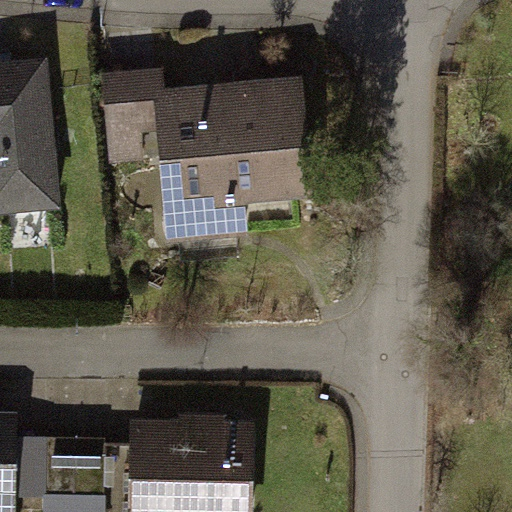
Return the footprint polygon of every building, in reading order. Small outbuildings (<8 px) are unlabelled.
[(46,63),(0,66),(0,204),(58,199),(46,63)] [(163,72),(104,78),(113,168),(169,163),(176,231),(241,225),(240,210),(310,203),(298,79),(165,92),(163,72)] [(11,511),(13,403),(0,402),(0,511),(11,511)] [(251,511),(254,423),(132,420),(129,511),(251,511)] [(107,440),(53,440),(52,501),(106,501),(107,440)]
